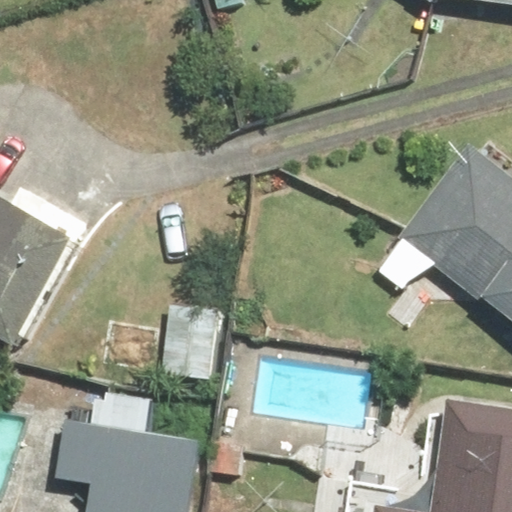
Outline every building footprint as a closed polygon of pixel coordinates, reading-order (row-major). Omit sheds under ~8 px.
[(511,0),(439,0),(439,5),(511,9),(511,0)] [(511,159),(486,139),(410,237),(382,273),(427,308),(455,272),(511,316),(511,159)] [(0,193),(0,336),(25,351),(87,244),(0,193)] [(511,511),(511,412),(457,404),(454,418),(437,415),(424,495),(388,490),(357,485),(353,511),(511,511)] [(61,423),(54,477),(91,481),(87,511),(190,511),(200,440),(61,423)]
